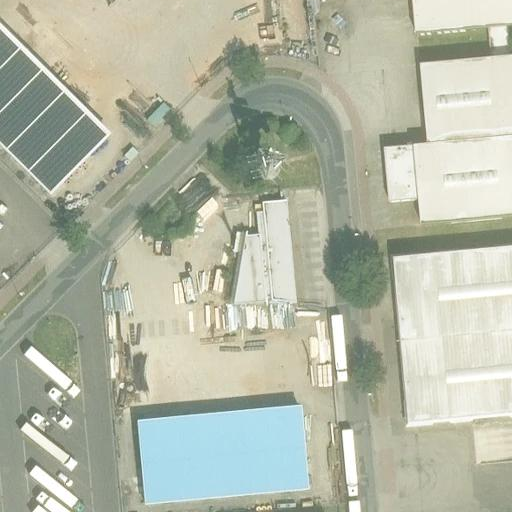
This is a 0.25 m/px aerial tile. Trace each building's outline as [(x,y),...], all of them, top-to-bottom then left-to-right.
[(511,0),(412,0),(416,36),(488,30),(490,58),(511,56),(511,51),(510,27),(511,26),(511,0)] [(0,153),(41,195),(102,136),(0,32),(0,153)] [(418,64),(425,145),(386,148),(391,204),(422,201),(424,225),(511,217),(511,56),(490,58),(418,64)] [(269,303),(293,304),(285,198),(261,199),(262,209),(253,210),(253,230),(238,229),(226,309),(269,303)] [(511,252),(395,264),(411,426),(511,415),(511,252)] [(299,409),(134,423),(142,506),(306,492),(299,409)]
